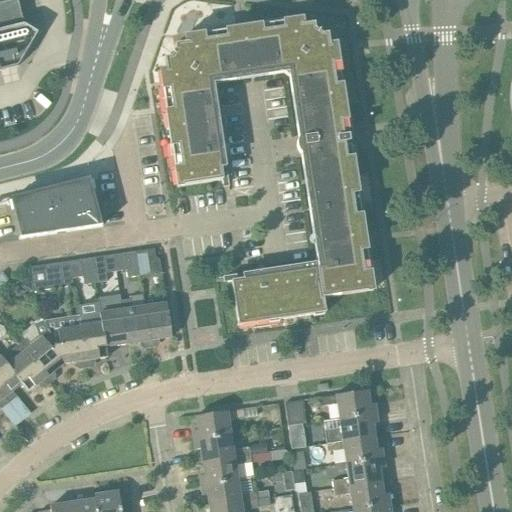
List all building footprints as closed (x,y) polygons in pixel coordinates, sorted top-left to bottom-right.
[(0,0),(0,71),(17,67),(38,33),(23,24),(17,0),(0,0)] [(302,26),(301,20),(185,38),(186,44),(174,46),(175,51),(170,58),(164,59),(166,71),(160,72),(177,187),(222,181),(222,186),(229,185),(226,168),(220,169),(207,80),(292,67),(323,267),(243,280),(242,274),(225,277),(226,283),(231,282),(237,327),(313,315),(312,309),(324,307),(323,299),(372,291),(352,159),(346,160),(340,121),(347,120),(335,45),(329,46),(327,34),(321,35),(315,30),(314,24),(302,26)] [(89,183),(88,182),(13,200),(23,239),(99,227),(87,183),(89,183)] [(135,252),(139,276),(150,275),(161,273),(159,261),(155,257),(148,258),(147,251),(135,252)] [(139,276),(135,252),(113,256),(116,272),(125,270),(127,279),(139,277),(139,276)] [(116,272),(113,256),(92,259),(95,283),(107,282),(106,274),(116,272)] [(95,283),(92,259),(70,262),(73,279),(83,277),(84,285),(95,283)] [(72,279),(73,279),(70,262),(63,263),(60,268),(49,269),(49,265),(28,268),(32,293),(73,287),(72,279)] [(1,273),(0,274),(0,291),(10,283),(1,273)] [(27,280),(17,284),(20,290),(26,293),(31,290),(27,280)] [(145,317),(143,307),(142,295),(129,297),(129,300),(120,301),(124,326),(127,345),(139,343),(139,344),(146,349),(150,349),(147,328),(145,317)] [(124,326),(120,301),(110,302),(110,300),(98,302),(100,314),(101,326),(106,355),(107,355),(110,355),(115,348),(115,347),(127,345),(124,326)] [(146,307),(143,307),(145,317),(147,328),(150,349),(154,348),(158,341),(158,340),(171,338),(166,304),(146,307)] [(100,314),(78,317),(80,329),(86,369),(90,368),(94,362),(94,360),(107,358),(107,355),(106,355),(101,326),(100,314)] [(86,369),(80,329),(49,334),(63,365),(75,363),(75,364),(82,370),(86,369)] [(63,365),(49,334),(33,346),(26,338),(17,345),(49,385),(53,382),(54,374),(53,373),(63,365)] [(0,358),(7,367),(21,385),(28,393),(38,385),(39,386),(47,387),(49,385),(17,345),(0,359),(0,358)] [(7,367),(0,358),(0,394),(8,405),(12,402),(12,393),(12,392),(21,385),(7,367)] [(337,404),(340,420),(376,414),(374,404),(369,405),(367,391),(319,399),(320,407),(337,404)] [(288,428),(302,426),(305,425),(302,401),(284,404),(288,428)] [(192,432),(194,442),(230,436),(228,421),(244,419),(243,410),(195,417),(197,431),(192,432)] [(325,431),(327,444),(374,437),(372,424),(377,423),(376,414),(340,420),(341,429),(325,431)] [(306,448),(302,426),(288,428),(291,450),(306,448)] [(230,436),(194,442),(195,451),(200,451),(202,463),(250,456),(249,448),(232,451),(230,436)] [(374,437),(327,444),(328,452),(344,450),(347,464),(382,459),(381,450),(376,450),(374,437)] [(265,444),(249,447),(249,448),(250,456),(266,454),(265,444)] [(289,454),(285,451),(269,453),(270,461),(283,460),(289,454)] [(306,470),(303,451),(290,453),(293,472),(306,470)] [(250,456),(202,463),(204,476),(199,477),(201,487),(237,481),(235,466),(251,464),(250,456)] [(382,459),(347,464),(349,479),(333,482),(334,490),(381,482),(379,469),(384,468),(382,459)] [(294,485),(292,473),(282,474),(284,491),(294,489),(294,485)] [(237,481),(201,487),(202,496),(207,495),(209,509),(257,501),(257,500),(256,494),(239,496),(237,481)] [(381,482),(334,490),(335,498),(351,495),(353,509),(389,504),(388,495),(383,495),(381,482)] [(94,496),(95,500),(96,500),(97,511),(131,511),(130,502),(120,504),(118,492),(94,496)] [(300,511),(312,511),(310,493),(298,495),(300,511)] [(269,498),(257,500),(257,501),(258,509),(270,507),(269,498)] [(97,511),(96,500),(95,500),(73,503),(74,511),(97,511)] [(241,511),(242,511),(258,509),(257,501),(209,509),(209,511),(241,511)] [(74,511),(73,503),(49,507),(50,511),(74,511)]
